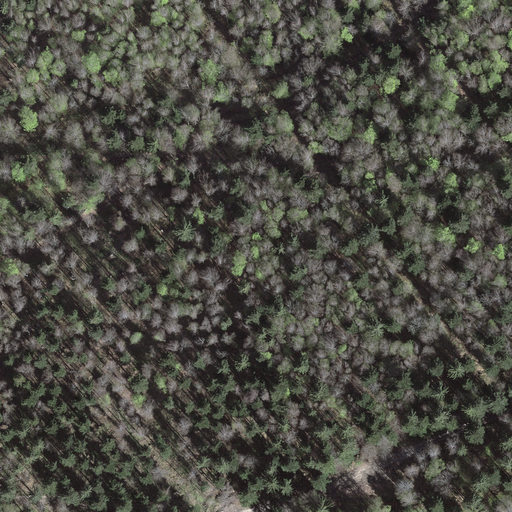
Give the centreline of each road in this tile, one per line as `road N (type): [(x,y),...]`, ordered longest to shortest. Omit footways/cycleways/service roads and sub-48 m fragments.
road 1 (track): [(511,157),(303,167),(168,157),(0,164)]
road 2 (track): [(511,407),(253,511)]
